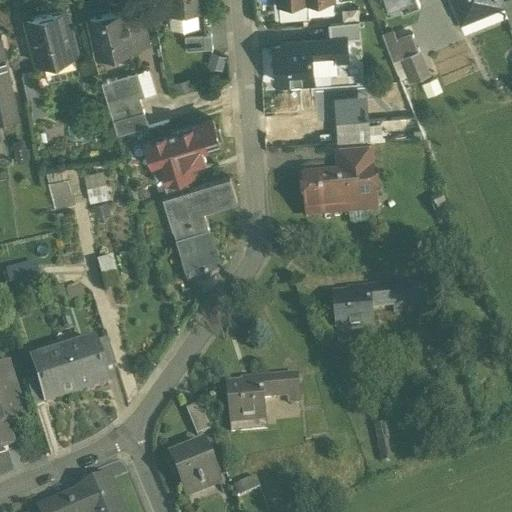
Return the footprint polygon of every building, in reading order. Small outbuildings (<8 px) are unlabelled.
[(202,0),(166,0),(168,19),(204,17),(202,0)] [(331,0),(323,0),(306,2),(307,18),(332,15),(331,0)] [(498,0),(450,0),(458,18),(474,12),(476,18),(501,8),(502,8),(500,4),(498,0)] [(511,2),(511,0),(509,0),(500,4),(502,8),(501,8),(506,18),(510,29),(511,28),(511,2)] [(501,8),(476,18),(474,12),(458,18),(465,34),(506,18),(501,8)] [(66,12),(27,22),(37,66),(76,57),(66,12)] [(125,13),(89,21),(97,56),(133,48),(128,24),(125,13)] [(137,22),(128,24),(133,48),(142,46),(137,22)] [(412,38),(386,48),(392,64),(403,59),(418,53),(412,38)] [(211,39),(185,41),(186,54),(212,53),(211,39)] [(345,42),(310,45),(311,62),(335,60),(335,65),(347,64),(345,42)] [(298,49),(274,51),(277,87),(313,84),(311,62),(310,45),(298,46),(298,49)] [(418,53),(403,59),(413,83),(427,77),(418,53)] [(7,72),(0,73),(0,122),(16,119),(7,72)] [(41,104),(35,75),(21,78),(28,107),(41,104)] [(137,75),(101,86),(112,124),(143,115),(139,101),(144,100),(137,75)] [(332,97),(334,126),(368,123),(366,94),(332,97)] [(143,115),(112,124),(117,139),(146,130),(147,130),(143,115)] [(147,130),(146,130),(150,142),(171,136),(170,134),(171,134),(168,123),(147,130)] [(212,123),(175,134),(175,132),(171,134),(170,134),(171,136),(150,142),(149,142),(163,188),(164,188),(185,182),(193,179),(189,167),(186,157),(203,152),(219,147),(212,123)] [(368,123),(334,126),(336,147),(369,144),(368,123)] [(369,144),(336,147),(338,169),(371,166),(369,144)] [(203,152),(186,157),(189,167),(206,161),(203,152)] [(371,166),(338,169),(338,173),(303,176),(307,213),(370,207),(367,185),(373,185),(371,166)] [(46,174),(51,209),(86,205),(83,177),(67,179),(66,171),(46,174)] [(85,175),(87,204),(107,203),(105,173),(85,175)] [(167,199),(166,200),(179,245),(209,236),(203,215),(236,206),(229,181),(192,192),(192,190),(187,191),(188,193),(167,199)] [(185,182),(164,188),(167,199),(188,193),(187,191),(185,182)] [(179,245),(189,280),(202,276),(203,278),(208,276),(208,275),(221,271),(211,236),(209,236),(179,245)] [(112,258),(98,262),(105,287),(119,284),(112,258)] [(425,284),(405,286),(407,308),(406,308),(406,311),(435,307),(425,284)] [(405,286),(369,289),(371,305),(395,303),(395,309),(406,308),(407,308),(405,286)] [(369,289),(358,290),(357,289),(348,289),(349,294),(333,296),(337,332),(373,329),(371,305),(369,289)] [(373,329),(337,332),(338,340),(373,336),(373,329)] [(108,342),(96,346),(105,374),(116,370),(108,342)] [(96,346),(66,355),(78,394),(108,385),(105,374),(96,346)] [(66,355),(36,364),(41,379),(48,403),(78,394),(66,355)] [(25,420),(8,368),(0,370),(0,428),(0,429),(25,420)] [(299,378),(264,381),(265,398),(289,395),(289,401),(301,400),(299,378)] [(41,379),(27,383),(34,407),(48,403),(41,379)] [(251,385),(227,387),(231,424),(267,420),(265,398),(264,381),(250,382),(251,385)] [(200,405),(187,410),(198,436),(211,430),(200,405)] [(204,445),(172,458),(187,494),(219,481),(204,445)] [(237,496),(259,487),(255,477),(233,486),(237,496)] [(123,511),(110,480),(39,509),(39,511),(123,511)]
